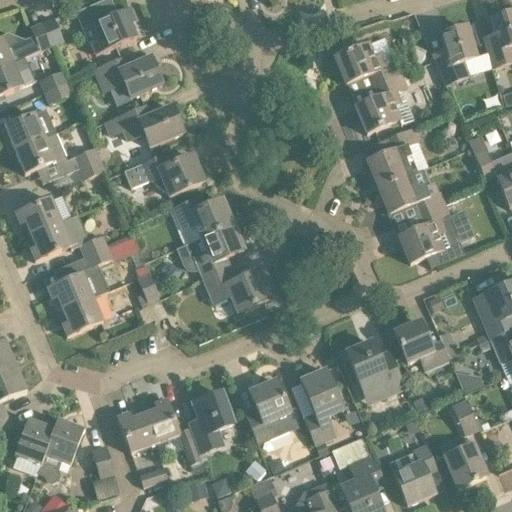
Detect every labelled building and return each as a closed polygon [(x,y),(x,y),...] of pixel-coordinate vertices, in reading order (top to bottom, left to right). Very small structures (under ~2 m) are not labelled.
[(511,11),(503,15),(502,20),(489,24),(494,39),(482,43),(491,74),(511,67),(511,11)] [(89,47),(94,60),(136,43),(130,29),(134,27),(129,13),(91,29),(97,44),(89,47)] [(41,28),(51,51),(63,46),(53,23),(41,28)] [(0,72),(24,62),(51,51),(41,28),(29,33),(33,42),(24,46),(7,39),(0,42),(0,72)] [(444,91),(468,81),(469,84),(480,81),(475,62),(483,60),(474,28),(439,40),(443,55),(431,60),(444,91)] [(384,41),(367,48),(334,62),(345,89),(371,79),(376,90),(400,80),(384,41)] [(426,54),(415,49),(409,63),(421,67),(426,54)] [(0,100),(22,91),(34,86),(24,62),(0,72),(0,100)] [(123,88),(129,103),(161,90),(150,63),(126,73),(121,62),(94,74),(104,97),(123,88)] [(38,86),(43,98),(66,88),(61,76),(38,86)] [(413,124),(401,94),(405,92),(400,80),(376,90),(380,101),(355,112),(366,139),(399,125),(401,129),(413,124)] [(72,100),(66,88),(43,98),(49,110),(72,100)] [(511,109),(511,96),(503,99),(507,111),(511,109)] [(109,142),(123,136),(127,145),(143,138),(149,152),(182,138),(170,112),(148,121),(144,110),(117,122),(103,127),(109,142)] [(14,155),(55,138),(45,114),(33,119),(4,132),(14,155)] [(441,136),(448,140),(455,136),(455,128),(448,124),(441,128),(441,136)] [(378,193),(422,174),(427,172),(411,133),(388,143),(393,155),(366,166),(378,193)] [(59,181),(76,175),(100,165),(95,153),(71,163),(67,165),(55,138),(14,155),(24,180),(53,167),(59,181)] [(484,184),(496,179),(498,183),(496,184),(508,214),(511,212),(511,156),(490,166),(486,156),(479,140),(467,145),(474,161),(484,184)] [(164,159),(141,168),(122,176),(130,194),(150,185),(168,200),(168,202),(203,187),(191,161),(169,170),(164,159)] [(105,176),(100,165),(76,175),(81,186),(105,176)] [(428,189),(422,174),(378,193),(389,219),(414,208),(419,220),(443,209),(434,187),(428,189)] [(195,229),(200,243),(232,230),(221,204),(203,212),(199,202),(173,213),(182,235),(195,229)] [(30,239),(60,227),(50,203),(14,218),(19,229),(25,227),(30,239)] [(409,269),(443,255),(459,248),(443,209),(419,220),(424,231),(398,242),(409,269)] [(30,255),(34,266),(69,251),(70,254),(78,251),(83,262),(106,253),(101,241),(89,246),(77,219),(60,227),(30,239),(35,253),(30,255)] [(195,276),(198,275),(202,284),(229,273),(225,263),(243,256),(232,230),(200,243),(176,254),(184,271),(187,274),(191,276),(195,276)] [(111,264),(106,253),(83,262),(88,274),(81,277),(82,279),(46,294),(51,305),(56,303),(61,315),(92,302),(109,296),(98,270),(111,264)] [(134,274),(138,283),(148,279),(144,270),(134,274)] [(257,277),(234,287),(229,273),(202,284),(213,311),(231,304),(237,318),(269,304),(257,277)] [(137,284),(146,307),(158,302),(148,279),(138,283),(137,284)] [(478,349),(511,334),(511,325),(510,321),(511,320),(511,287),(473,304),(487,336),(475,341),(478,349)] [(92,302),(61,315),(67,328),(62,331),(66,342),(102,327),(92,302)] [(447,362),(440,346),(429,351),(419,326),(393,337),(406,369),(419,363),(425,376),(448,366),(447,362)] [(481,355),(492,350),(499,367),(505,380),(511,377),(511,334),(478,349),(481,355)] [(0,376),(15,371),(4,345),(0,346),(0,376)] [(404,393),(391,363),(380,368),(377,361),(371,347),(345,358),(367,409),(404,393)] [(0,422),(6,420),(1,407),(26,397),(15,371),(0,376),(0,422)] [(326,423),(342,416),(325,375),(299,386),(313,419),(302,424),(313,450),(334,442),(326,423)] [(245,424),(256,450),(298,432),(294,423),(292,424),(289,418),(275,385),(248,397),(257,418),(245,424)] [(511,394),(511,395),(511,397),(511,413),(500,419),(503,425),(511,421),(511,394)] [(232,429),(220,397),(192,408),(199,425),(187,429),(189,434),(192,442),(198,459),(221,450),(216,436),(232,429)] [(426,401),(414,406),(418,416),(430,411),(426,401)] [(143,419),(154,449),(178,441),(188,470),(190,469),(200,466),(198,459),(192,442),(189,434),(178,438),(165,405),(154,409),(156,414),(143,419)] [(465,440),(478,435),(465,406),(451,412),(463,441),(465,440)] [(130,458),(154,449),(143,419),(130,424),(128,418),(116,423),(130,458)] [(0,437),(11,433),(6,420),(0,422),(0,437)] [(14,460),(40,470),(53,434),(27,425),(14,460)] [(57,475),(60,467),(70,470),(83,435),(56,425),(53,434),(40,470),(37,478),(44,481),(46,486),(52,488),(57,485),(59,480),(57,475)] [(470,451),(465,440),(463,441),(439,451),(457,494),(485,482),(472,450),(470,451)] [(339,474),(348,470),(358,494),(343,500),(347,511),(380,511),(371,489),(382,485),(371,460),(364,441),(331,455),(339,474)] [(315,451),(319,460),(328,456),(324,447),(315,451)] [(92,455),(99,485),(113,481),(106,451),(92,455)] [(388,468),(392,479),(406,511),(434,499),(426,480),(436,476),(426,451),(388,468)] [(272,462),(268,470),(280,475),(283,466),(272,462)] [(246,476),(257,485),(266,475),(255,465),(246,476)] [(200,466),(190,469),(192,475),(196,478),(204,475),(200,466)] [(163,473),(139,481),(142,493),(167,485),(163,473)] [(269,482),(264,484),(267,493),(272,490),(269,482)] [(275,511),(271,501),(267,493),(264,484),(249,491),(257,511),(275,511)] [(210,487),(216,502),(231,496),(228,489),(218,485),(210,487)] [(199,503),(207,500),(204,487),(195,489),(199,503)] [(334,511),(328,495),(324,487),(303,496),(294,511),(334,511)] [(217,505),(219,511),(230,511),(232,508),(229,500),(217,505)]
